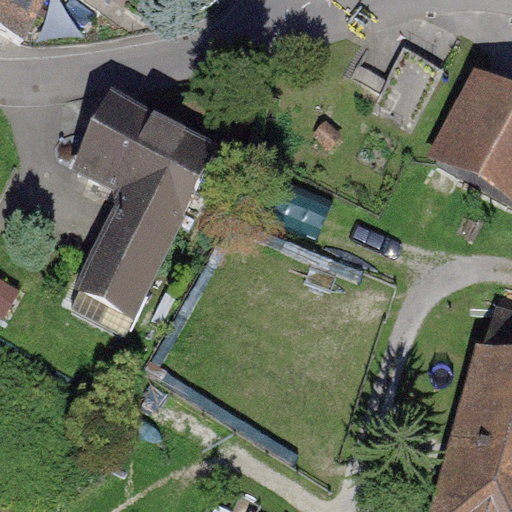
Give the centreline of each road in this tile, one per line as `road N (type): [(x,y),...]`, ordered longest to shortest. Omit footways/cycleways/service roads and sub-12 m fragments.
road 1 (track): [(511,273),(457,273),(415,309),(352,511)]
road 2 (residential): [(285,0),(263,29),(57,90),(0,81)]
